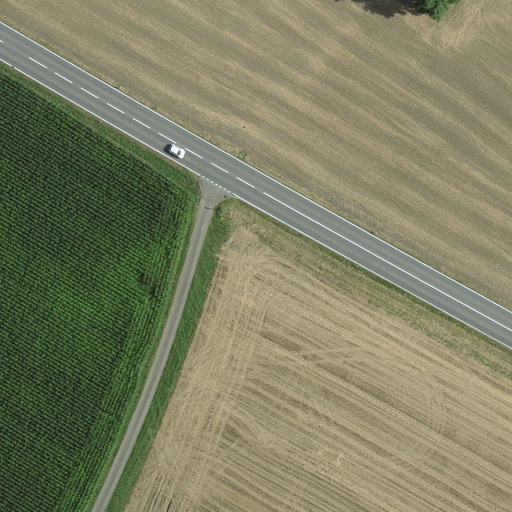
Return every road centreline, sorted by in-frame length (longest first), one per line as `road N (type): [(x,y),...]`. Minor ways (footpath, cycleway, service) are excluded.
road 1 (primary): [(511,335),(0,44)]
road 2 (track): [(98,511),(159,364),(221,175)]
